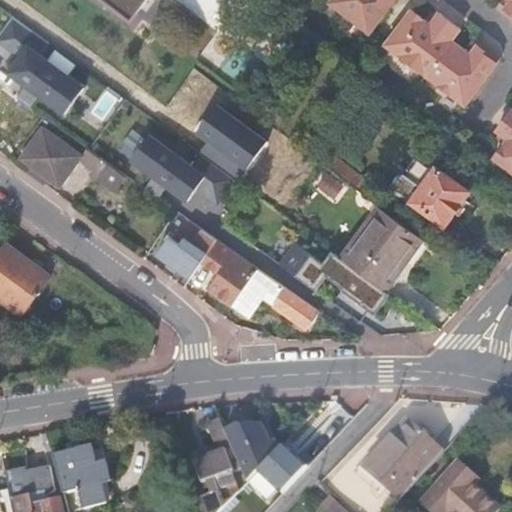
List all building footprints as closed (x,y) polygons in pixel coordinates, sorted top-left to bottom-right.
[(179,0),(203,18),(221,32),(245,0),(179,0)] [(335,0),(333,3),(373,34),(397,0),(335,0)] [(415,11),(389,46),(468,105),(495,70),(503,59),(482,43),(473,55),(455,41),(463,29),(443,13),(434,25),(415,11)] [(12,16),(0,34),(0,49),(16,60),(7,74),(70,113),(89,82),(72,72),(80,59),(12,16)] [(194,67),(175,92),(187,101),(206,75),(194,67)] [(103,119),(121,93),(111,86),(92,111),(103,119)] [(0,115),(3,118),(17,100),(0,87),(0,115)] [(511,113),(500,131),(511,139),(497,158),(511,169),(511,113)] [(222,204),(238,180),(155,125),(130,163),(166,187),(167,185),(192,201),(200,189),(222,204)] [(133,191),(139,183),(88,147),(83,155),(44,127),(21,158),(33,167),(29,172),(44,183),(48,178),(60,187),(80,159),(98,171),(96,175),(116,189),(121,183),(133,191)] [(399,170),(386,189),(404,203),(413,201),(445,224),(470,190),(420,155),(407,158),(404,162),(408,164),(402,173),(399,170)] [(356,248),(347,261),(382,287),(421,236),(381,206),(352,245),(356,248)] [(209,250),(217,238),(176,210),(176,209),(168,221),(209,250)] [(202,261),(204,259),(170,235),(157,252),(191,276),(199,265),(202,261)] [(208,288),(232,305),(258,268),(217,238),(209,250),(204,259),(202,261),(219,273),(208,288)] [(0,255),(0,297),(10,305),(15,298),(30,308),(53,275),(9,243),(0,255)] [(309,327),(320,311),(259,268),(258,268),(232,305),(249,317),(264,296),(309,327)] [(275,424),(291,440),(321,409),(316,404),(312,408),(305,401),(291,416),(287,412),(275,424)] [(239,403),(213,407),(219,419),(233,449),(248,483),(269,462),(264,453),(260,455),(254,442),(256,441),(253,434),(267,427),(257,404),(242,410),(239,403)] [(213,493),(199,499),(203,511),(220,511),(242,490),(227,452),(233,449),(219,419),(208,425),(220,453),(197,462),(205,483),(209,482),(213,493)] [(365,469),(401,501),(445,452),(409,421),(398,433),(394,430),(392,432),(396,436),(365,469)] [(61,443),(52,446),(68,508),(112,496),(108,481),(102,482),(93,447),(64,454),(61,443)] [(461,461),(426,504),(436,511),(498,511),(504,505),(483,489),(488,482),(461,461)] [(52,466),(37,470),(38,471),(42,490),(43,497),(45,503),(46,511),(65,511),(62,499),(48,502),(47,497),(58,495),(52,466)] [(32,493),(13,497),(16,511),(46,511),(45,503),(43,497),(42,490),(35,490),(31,491),(32,493)]
